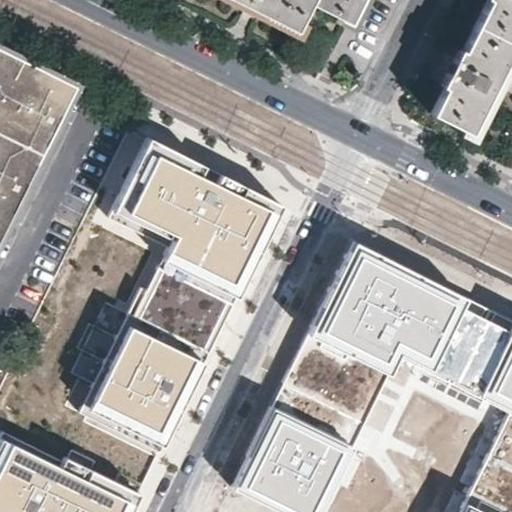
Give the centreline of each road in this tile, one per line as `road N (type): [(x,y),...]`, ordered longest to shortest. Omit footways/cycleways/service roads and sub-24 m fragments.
road 1 (residential): [(361,136),(173,507)]
road 2 (primary): [(361,136),(85,0)]
road 3 (residential): [(91,100),(0,289)]
road 4 (primary): [(511,211),(361,136)]
road 5 (residential): [(361,136),(425,0)]
